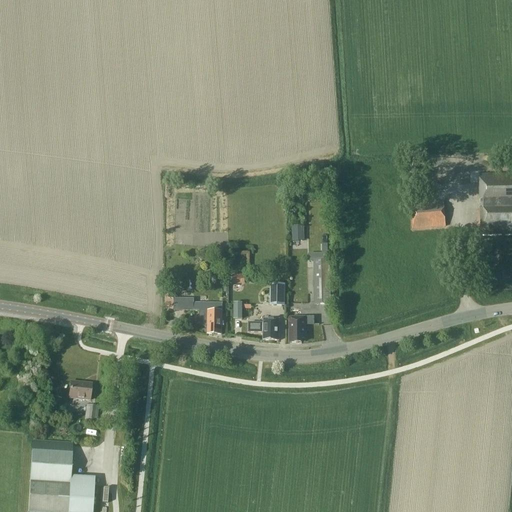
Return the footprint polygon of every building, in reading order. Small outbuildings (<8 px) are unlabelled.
[(511,173),(479,174),(481,237),(511,236),(511,173)] [(413,230),(445,227),(443,202),(410,205),(413,230)] [(302,228),(292,228),(293,236),(302,236),(302,228)] [(314,305),(330,304),(329,261),(323,261),(323,254),(309,254),(309,261),(314,261),(314,305)] [(233,285),(245,285),(244,275),(232,275),(232,277),(228,277),(228,284),(233,283),(233,285)] [(269,285),(269,307),(285,307),(285,285),(269,285)] [(199,322),(207,323),(207,335),(221,335),(222,312),(222,304),(194,304),(194,299),(186,299),(175,299),(175,293),(169,293),(165,293),(165,309),(173,309),(173,311),(194,311),(199,311),(199,322)] [(242,304),(234,303),(234,320),(242,320),(242,304)] [(302,339),(305,339),(305,318),(289,318),(289,343),(302,343),(302,339)] [(278,341),(279,320),(263,320),(263,323),(248,323),(248,333),(263,334),(263,341),(278,341)] [(89,401),(91,385),(70,382),(68,399),(89,401)] [(98,407),(86,405),(84,420),(97,421),(98,407)] [(91,511),(93,494),(97,494),(98,489),(93,488),(93,486),(94,479),(70,478),(71,453),(31,451),(29,482),(27,511),(91,511)]
